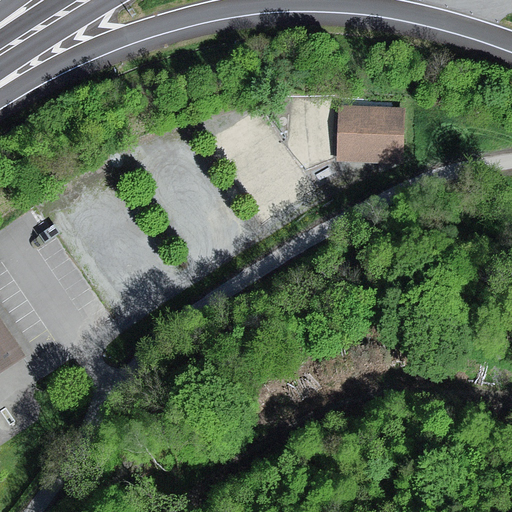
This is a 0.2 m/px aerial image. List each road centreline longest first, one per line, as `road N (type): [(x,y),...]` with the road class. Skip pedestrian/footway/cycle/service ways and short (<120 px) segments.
road 1 (unclassified): [(32,511),(135,368),(193,315),(382,200),(458,170),(511,161)]
road 2 (trunk): [(0,92),(137,32),(255,6),(387,11),(511,45)]
road 3 (track): [(511,399),(425,386),(373,394),(262,448),(181,511)]
